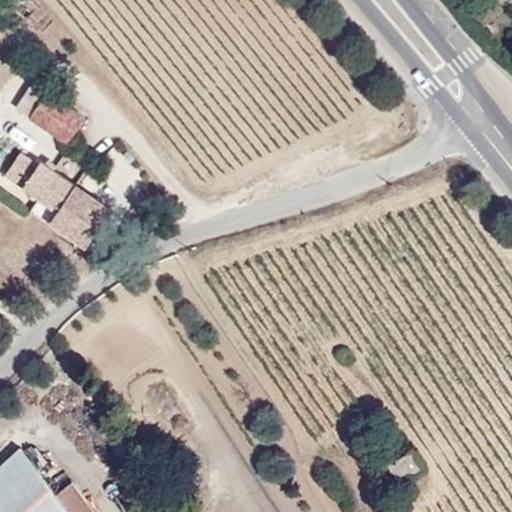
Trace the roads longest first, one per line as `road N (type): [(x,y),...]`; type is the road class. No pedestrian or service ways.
road 1 (unclassified): [(462,123),(393,166),(216,223),(116,269),(0,374)]
road 2 (primary): [(361,0),(462,123)]
road 3 (primary): [(489,104),(407,0)]
